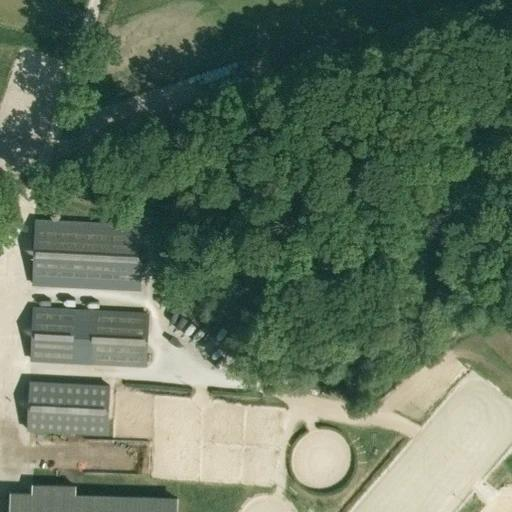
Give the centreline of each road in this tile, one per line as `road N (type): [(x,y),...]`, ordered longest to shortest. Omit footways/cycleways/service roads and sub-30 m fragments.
road 1 (track): [(270,389),(339,416),(392,418),(423,438)]
road 2 (track): [(294,400),(277,496),(243,511)]
